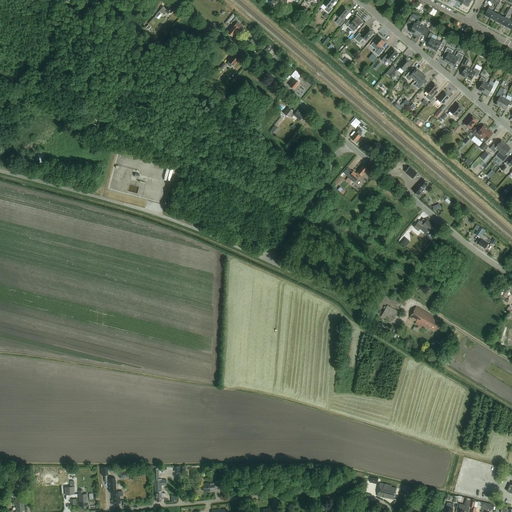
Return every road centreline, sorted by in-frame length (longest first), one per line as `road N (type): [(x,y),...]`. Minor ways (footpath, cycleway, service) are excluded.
road 1 (unclassified): [(511,276),(178,0)]
road 2 (residential): [(392,511),(374,498),(334,490),(106,511)]
road 3 (unclassified): [(511,130),(359,0)]
